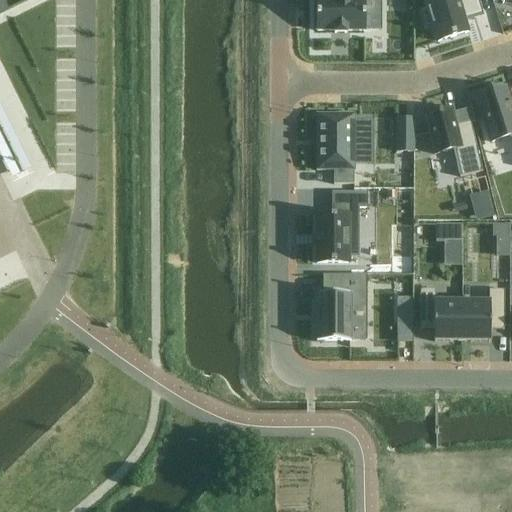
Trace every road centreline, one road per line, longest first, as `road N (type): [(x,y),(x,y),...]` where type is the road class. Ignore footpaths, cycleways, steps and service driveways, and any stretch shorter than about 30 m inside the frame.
road 1 (residential): [(278,80),(274,350),(281,370),(310,382),(511,384)]
road 2 (unknown): [(155,373),(138,343),(135,0)]
road 3 (residential): [(278,80),(418,80),(511,52)]
